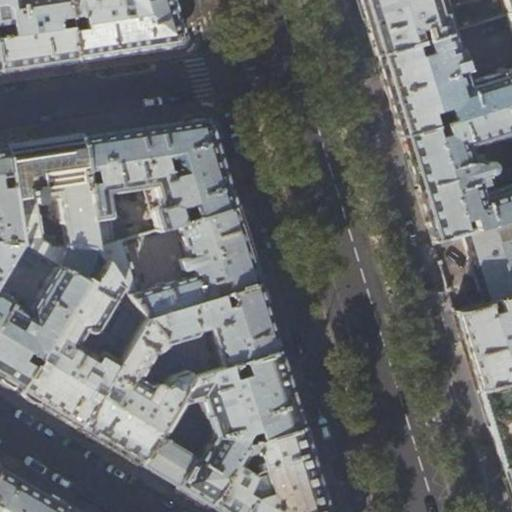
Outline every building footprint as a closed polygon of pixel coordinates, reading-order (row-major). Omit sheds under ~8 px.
[(0,0),(0,69),(35,65),(73,59),(68,24),(66,10),(64,0),(0,0)] [(168,0),(64,0),(66,10),(80,8),(82,21),(68,24),(73,59),(129,50),(175,44),(177,43),(178,42),(179,41),(180,39),(180,38),(180,36),(168,0)] [(511,0),(357,0),(374,55),(450,31),(506,14),(511,11),(511,0)] [(511,11),(506,14),(511,33),(511,67),(466,81),(460,60),(464,58),(461,48),(456,49),(450,31),(374,55),(384,89),(399,136),(500,104),(511,100),(511,11)] [(511,100),(500,104),(509,133),(511,132),(511,100)] [(509,133),(500,104),(399,136),(414,186),(431,241),(461,231),(511,215),(511,183),(480,193),(478,185),(483,183),(482,178),(486,176),(486,173),(488,171),(488,165),(488,163),(485,161),(481,161),(478,164),(474,153),(469,155),(466,146),(509,133)] [(142,125),(77,134),(94,246),(113,240),(105,190),(142,186),(155,227),(175,221),(231,204),(215,152),(205,119),(203,117),(201,116),(199,116),(142,125)] [(42,139),(3,145),(19,242),(18,244),(38,255),(53,262),(82,278),(94,246),(77,134),(42,139)] [(0,145),(0,241),(19,242),(3,145),(0,145)] [(241,237),(231,204),(175,221),(190,273),(138,289),(124,237),(113,240),(94,246),(119,284),(126,295),(140,316),(155,311),(164,309),(217,293),(226,290),(254,281),(241,237)] [(511,215),(461,231),(472,265),(484,303),(511,294),(511,215)] [(18,244),(19,242),(0,241),(0,274),(12,255),(18,244)] [(38,255),(18,244),(12,255),(32,265),(38,255)] [(119,284),(94,246),(82,278),(17,390),(48,409),(77,426),(118,355),(103,346),(101,346),(100,346),(97,350),(96,350),(92,356),(72,344),(80,330),(85,332),(89,332),(93,330),(94,328),(95,326),(119,284)] [(82,278),(53,262),(26,307),(30,320),(25,317),(22,319),(21,317),(7,308),(11,301),(11,299),(0,292),(0,380),(17,390),(82,278)] [(264,312),(254,281),(226,290),(229,302),(220,305),(217,293),(164,309),(168,321),(164,322),(161,319),(158,319),(155,311),(140,316),(163,343),(192,334),(196,328),(206,325),(218,366),(276,350),(264,312)] [(511,294),(484,303),(453,312),(463,347),(476,390),(511,379),(511,294)] [(125,343),(140,316),(126,295),(120,305),(130,311),(115,336),(125,343)] [(163,343),(140,316),(125,343),(118,355),(77,426),(108,445),(137,462),(189,375),(184,369),(165,376),(160,385),(155,382),(150,383),(147,387),(134,379),(150,350),(153,351),(164,344),(163,343)] [(286,384),(276,350),(218,366),(201,371),(189,375),(137,462),(172,483),(206,504),(241,443),(299,427),(286,384)] [(179,363),(179,361),(168,350),(162,355),(174,367),(179,363)] [(182,359),(179,361),(179,363),(184,369),(189,375),(201,371),(199,366),(198,364),(195,361),(192,360),(188,359),(184,359),(182,359)] [(511,379),(476,390),(486,422),(500,468),(511,464),(511,379)] [(325,511),(320,496),(299,427),(241,443),(206,504),(219,511),(325,511)] [(511,464),(500,468),(507,490),(511,506),(511,464)] [(33,487),(0,467),(0,511),(57,511),(62,505),(33,487)]
